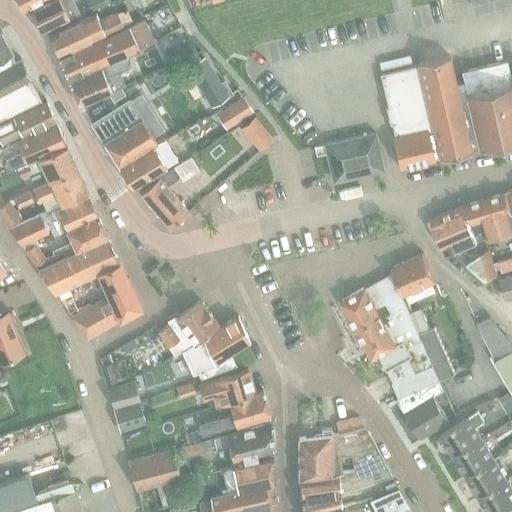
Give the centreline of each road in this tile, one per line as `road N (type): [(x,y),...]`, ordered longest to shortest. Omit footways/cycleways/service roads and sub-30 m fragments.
road 1 (residential): [(218,237),(166,247),(141,231),(0,2)]
road 2 (residential): [(130,511),(80,354),(0,229)]
road 3 (residential): [(218,237),(511,172)]
road 4 (residential): [(429,511),(364,399),(322,376),(281,372)]
road 5 (residential): [(281,372),(218,237)]
road 6 (residential): [(290,511),(281,372)]
